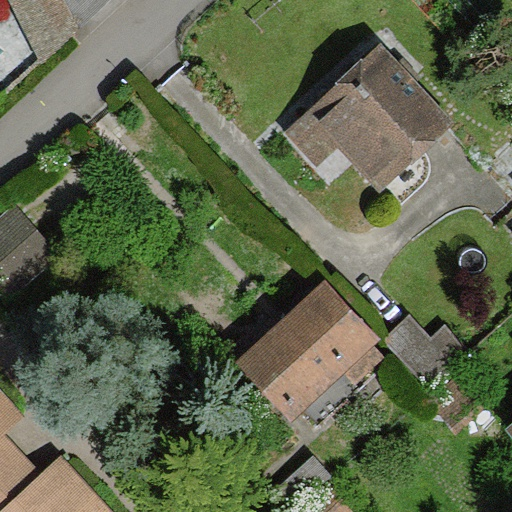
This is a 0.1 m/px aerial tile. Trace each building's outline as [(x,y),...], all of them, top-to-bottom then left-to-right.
[(109,0),(18,0),(46,59),(109,0)] [(448,124),(381,53),(318,113),(343,141),(383,184),(448,124)] [(317,167),(343,141),(318,113),(290,139),(317,167)] [(57,254),(17,209),(0,224),(0,280),(12,294),(57,254)] [(337,290),(239,375),(297,441),(394,355),(337,290)] [(411,315),(383,340),(394,355),(429,391),(470,353),(445,325),(431,338),(411,315)] [(486,399),(464,376),(436,401),(458,425),(486,399)] [(0,431),(14,418),(0,402),(0,431)] [(0,435),(0,511),(11,511),(44,483),(0,435)] [(330,476),(314,457),(277,491),(293,509),(330,476)] [(100,511),(60,468),(44,483),(11,511),(100,511)] [(243,511),(215,479),(192,501),(201,511),(243,511)] [(349,511),(330,489),(302,511),(349,511)]
